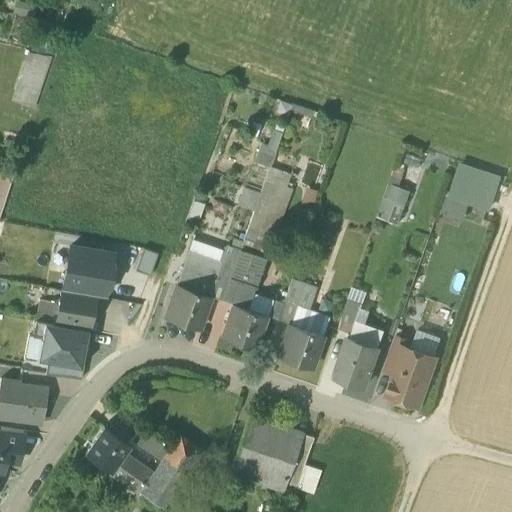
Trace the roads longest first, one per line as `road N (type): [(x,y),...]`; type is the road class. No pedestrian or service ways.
road 1 (residential): [(12,511),(44,456),(109,376),(150,355),(174,352),(426,440)]
road 2 (track): [(401,511),(511,192)]
